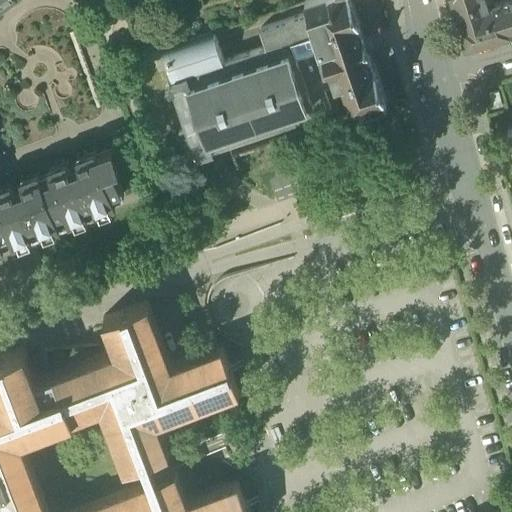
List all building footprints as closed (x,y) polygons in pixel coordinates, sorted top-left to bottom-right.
[(186,151),(191,150),(194,153),(196,154),(198,154),(331,109),(321,82),(326,74),(331,72),(336,85),(343,83),(354,116),(388,105),(374,65),(373,66),(360,26),(361,26),(352,0),(309,0),(306,1),(310,14),(261,30),(267,48),(224,63),(173,80),(190,129),(180,132),(186,151)] [(452,0),(467,46),(511,31),(511,0),(504,0),(491,4),(491,2),(488,3),(487,0),(452,0)] [(163,49),(173,80),(224,63),(214,32),(163,49)] [(0,187),(0,202),(12,233),(13,237),(17,235),(18,236),(30,231),(29,231),(31,230),(30,228),(39,224),(40,227),(42,226),(54,222),(59,220),(58,217),(67,214),(68,216),(74,214),(86,210),(87,209),(86,206),(95,203),(96,205),(98,205),(99,205),(110,201),(110,200),(115,198),(110,185),(121,181),(109,149),(98,153),(97,150),(89,153),(80,156),(81,156),(66,162),(66,161),(58,165),(50,168),(51,171),(42,175),(41,172),(33,175),(33,174),(24,177),(25,178),(22,179),(23,181),(14,184),(13,182),(10,183),(2,186),(0,187)] [(0,242),(0,243),(2,242),(1,242),(3,241),(2,237),(12,233),(0,202),(0,242)] [(192,511),(188,500),(183,489),(176,469),(174,470),(158,476),(150,479),(62,511),(51,511),(22,437),(101,407),(125,469),(143,462),(151,458),(167,452),(169,452),(157,421),(240,389),(223,345),(172,365),(148,303),(103,320),(108,331),(115,351),(36,381),(25,350),(0,359),(0,511),(192,511)] [(167,452),(151,458),(158,476),(174,470),(167,452)] [(151,458),(143,462),(150,479),(158,476),(151,458)] [(251,511),(239,480),(188,500),(192,511),(251,511)]
